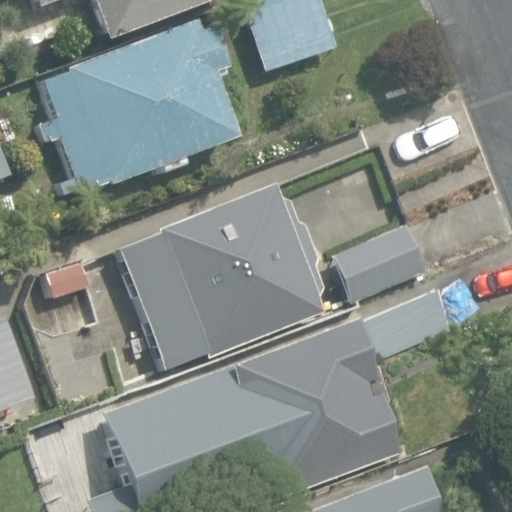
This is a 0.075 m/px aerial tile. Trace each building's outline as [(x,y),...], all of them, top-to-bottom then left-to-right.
[(82,0),(97,39),(203,0),(82,0)] [(237,0),(233,2),(257,72),(327,48),(310,0),(237,0)] [(49,185),(54,196),(95,180),(97,187),(225,138),(201,74),(214,69),(199,29),(184,35),(179,23),(53,71),(54,74),(31,82),(45,120),(30,126),(37,142),(50,137),(66,179),(49,185)] [(305,270),(323,263),(321,254),(327,253),(313,217),(291,225),(290,224),(281,202),(268,207),(259,184),(81,254),(109,323),(141,311),(154,344),(140,350),(151,379),(311,316),(306,304),(317,300),(305,270)] [(321,254),(323,263),(342,310),(419,280),(397,225),(327,253),(321,254)] [(355,320),(372,361),(441,332),(424,291),(355,320)] [(77,511),(223,511),(385,454),(371,414),(378,405),(367,372),(354,368),(340,327),(86,417),(112,490),(74,503),(77,511)] [(423,511),(407,468),(290,511),(423,511)]
